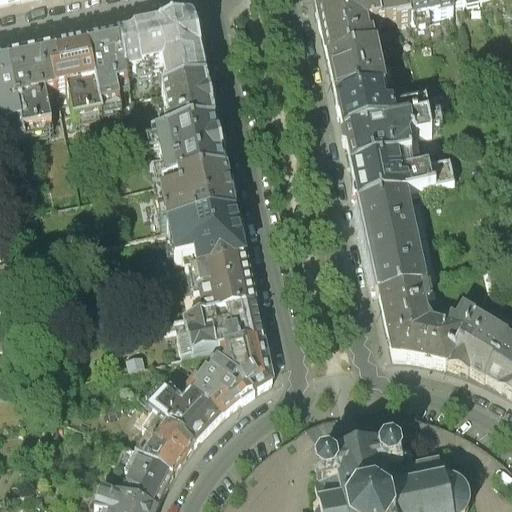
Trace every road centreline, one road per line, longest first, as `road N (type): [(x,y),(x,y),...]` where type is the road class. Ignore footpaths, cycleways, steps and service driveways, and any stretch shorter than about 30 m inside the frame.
road 1 (tertiary): [(212,0),(297,378),(289,407),(236,449),(189,511)]
road 2 (tertiary): [(511,437),(452,403),(393,389),(362,363),(286,0)]
road 3 (residential): [(190,0),(0,36)]
